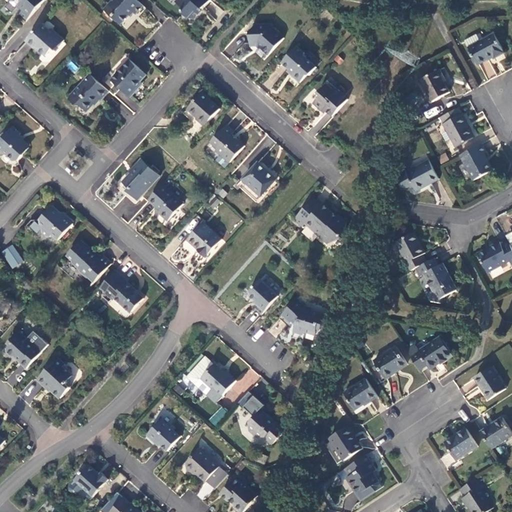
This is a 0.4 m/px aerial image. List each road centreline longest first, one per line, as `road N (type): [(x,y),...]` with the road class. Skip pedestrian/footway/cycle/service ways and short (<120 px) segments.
road 1 (residential): [(105,161),(202,52),(340,175)]
road 2 (residential): [(91,430),(134,390),(200,304)]
road 3 (residential): [(78,190),(200,304)]
road 4 (residential): [(91,430),(186,511)]
road 5 (residential): [(511,189),(465,224),(405,210)]
